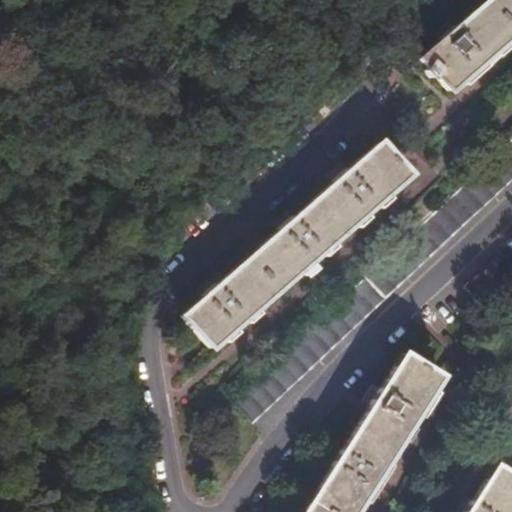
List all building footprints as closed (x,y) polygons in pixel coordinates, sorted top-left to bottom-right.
[(437,41),(418,59),(446,91),(511,31),(511,0),(484,0),(451,30),(444,20),(430,33),(437,41)] [(511,134),(371,262),(393,287),(511,179),(511,134)] [(201,291),(180,309),(207,343),(407,173),(379,141),(349,165),(342,158),(327,171),(334,179),(293,213),(286,206),(272,218),(279,226),(216,279),(210,272),(195,284),(201,291)] [(371,262),(228,390),(250,415),(393,287),(371,262)] [(352,511),(439,377),(402,352),(376,392),(368,387),(357,403),(365,409),(337,452),(330,447),(320,463),(327,468),(299,511),(352,511)] [(510,511),(511,510),(511,484),(489,470),(466,506),(458,500),(450,511),(510,511)]
